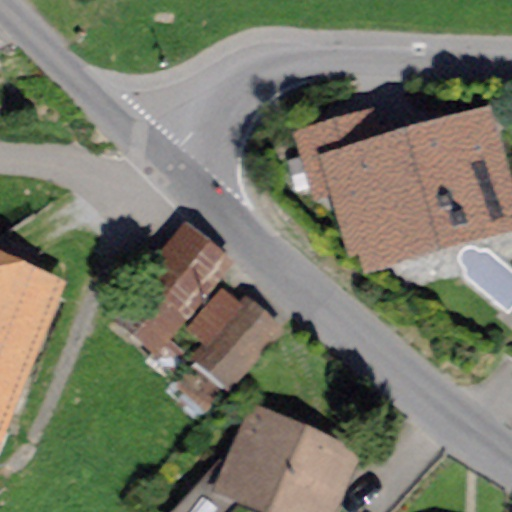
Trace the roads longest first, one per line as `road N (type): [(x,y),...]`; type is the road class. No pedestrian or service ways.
road 1 (residential): [(162,156),(511,459)]
road 2 (residential): [(162,156),(258,75),(385,59),(511,63)]
road 3 (residential): [(0,11),(162,156)]
